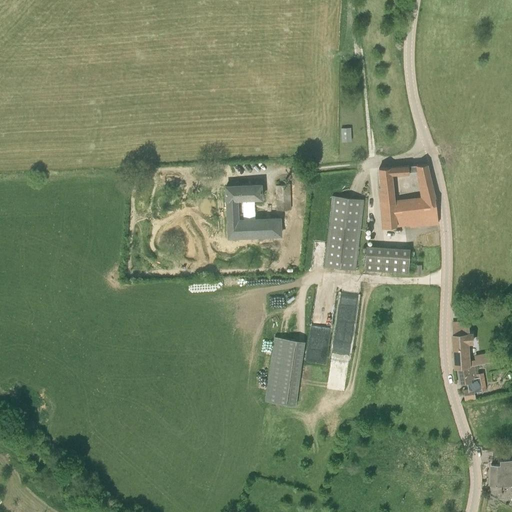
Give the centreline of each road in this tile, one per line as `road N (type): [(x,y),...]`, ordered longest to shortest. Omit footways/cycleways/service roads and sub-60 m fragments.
road 1 (tertiary): [(471,511),(474,465),(445,366),(446,242),(429,149)]
road 2 (tertiary): [(429,149),(408,67),(414,0)]
road 3 (track): [(104,511),(0,427)]
